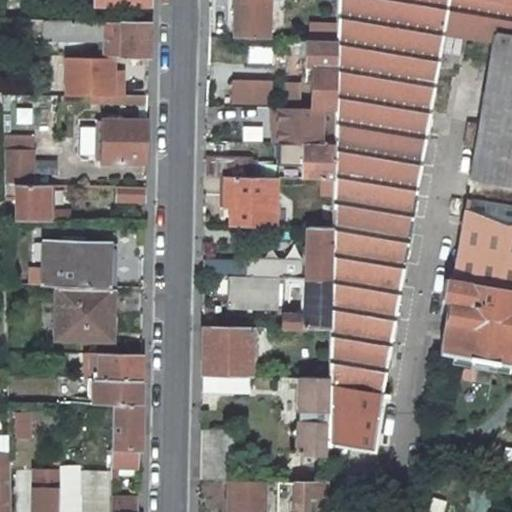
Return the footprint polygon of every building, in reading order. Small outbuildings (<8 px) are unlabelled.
[(46,21),(45,0),(0,0),(2,20),(25,20),(46,21)] [(238,37),(269,37),(269,0),(235,0),(234,24),(238,25),(238,37)] [(511,0),(337,0),(337,40),(335,108),(334,143),(333,172),(418,186),(444,32),(494,40),(471,178),(511,184),(511,0)] [(149,22),(46,21),(25,20),(25,30),(42,31),(42,35),(104,36),(104,57),(113,57),(148,58),(149,22)] [(316,31),(316,39),(337,40),(337,24),(325,24),(324,32),(316,31)] [(316,39),(286,38),(285,44),(305,46),(305,67),(312,67),(311,108),(335,108),(337,40),(316,39)] [(249,63),(270,62),(269,45),(248,46),(249,63)] [(112,72),(113,57),(104,57),(65,56),(65,95),(122,96),(122,79),(112,79),(112,72)] [(229,102),(268,103),(269,78),(229,77),(229,102)] [(296,82),(281,81),(280,107),(295,107),(296,82)] [(335,108),(311,108),(295,107),(280,107),(271,106),(270,130),(277,130),(277,142),(309,143),(334,143),(335,108)] [(101,161),(145,161),(146,120),(101,120),(101,161)] [(32,137),(4,137),(4,150),(32,150),(32,137)] [(334,143),(309,143),(308,178),(323,178),(333,179),(333,172),(334,143)] [(4,183),(31,184),(32,150),(4,150),(4,183)] [(251,160),(204,159),(203,176),(223,176),(258,177),(258,172),(250,171),(251,160)] [(418,186),(333,172),(333,179),(333,194),(332,228),(331,278),(329,329),(328,377),(326,444),(376,453),(384,401),(388,402),(390,394),(383,392),(418,186)] [(258,177),(223,176),(223,207),(230,207),(230,225),(275,226),(275,177),(258,177)] [(333,179),(323,178),(322,194),(333,194),(333,179)] [(4,183),(5,198),(15,198),(15,220),(62,221),(62,211),(49,211),(49,184),(31,184),(4,183)] [(144,187),(116,186),(115,201),(143,201),(144,187)] [(511,205),(467,199),(453,281),(446,279),(443,298),(449,300),(441,352),(511,364),(511,205)] [(307,226),(307,227),(307,253),(307,259),(306,278),(331,278),(332,228),(307,226)] [(103,287),(107,287),(109,243),(43,241),(42,285),(55,285),(103,287)] [(260,277),(260,262),(203,260),(203,275),(228,276),(260,277)] [(276,306),(278,277),(260,277),(228,276),(226,309),(274,309),(276,306)] [(331,278),(306,278),(290,277),(290,286),(306,286),(305,315),(282,315),(282,327),(329,329),(331,278)] [(103,287),(55,285),(55,338),(111,340),(111,319),(102,318),(103,287)] [(102,318),(111,319),(112,287),(107,287),(103,287),(102,318)] [(252,327),(202,325),(201,376),(251,376),(251,375),(252,327)] [(140,379),(141,353),(86,352),(86,369),(87,369),(87,378),(140,379)] [(251,376),(201,376),(201,392),(251,392),(251,376)] [(326,444),(328,377),(300,376),(298,425),(289,432),(297,441),(296,453),(325,454),(325,444),(326,444)] [(139,403),(140,379),(87,378),(87,384),(92,384),(92,392),(92,402),(110,402),(139,403)] [(138,466),(139,403),(110,402),(111,466),(138,466)] [(10,410),(10,437),(29,437),(29,410),(10,410)] [(200,429),(199,480),(232,480),(233,430),(200,429)] [(0,511),(10,511),(10,455),(0,455),(0,511)] [(78,511),(79,469),(59,470),(58,488),(57,511),(78,511)] [(324,511),(325,482),(277,480),(275,511),(324,511)] [(228,511),(263,511),(264,481),(229,481),(228,511)] [(33,511),(57,511),(58,488),(34,487),(33,511)] [(469,511),(498,511),(501,498),(473,493),(469,511)] [(109,496),(109,511),(132,511),(137,511),(138,497),(109,496)]
